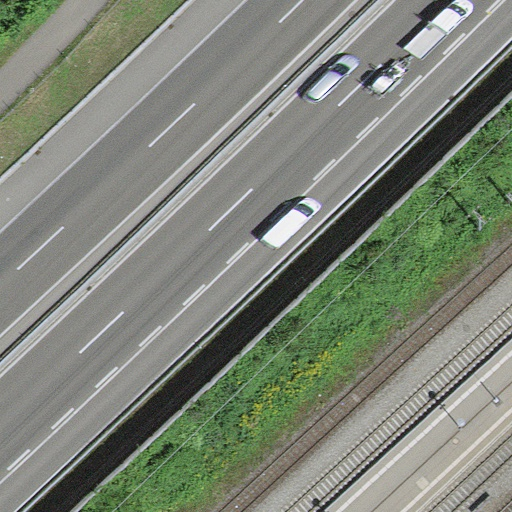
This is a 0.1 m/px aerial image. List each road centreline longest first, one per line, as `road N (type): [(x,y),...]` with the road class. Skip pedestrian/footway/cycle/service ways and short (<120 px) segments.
road 1 (motorway): [(0,428),(448,0)]
road 2 (motorway): [(303,0),(0,286)]
